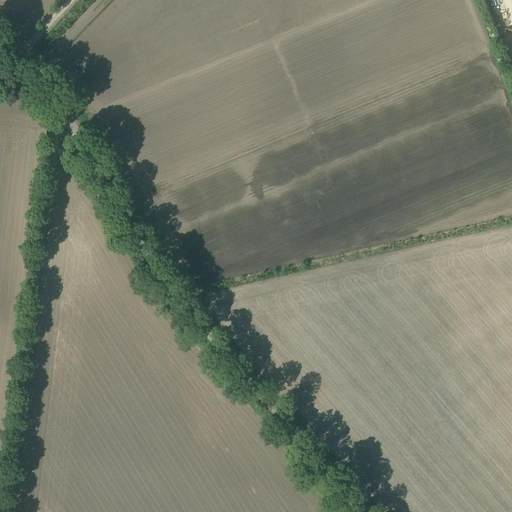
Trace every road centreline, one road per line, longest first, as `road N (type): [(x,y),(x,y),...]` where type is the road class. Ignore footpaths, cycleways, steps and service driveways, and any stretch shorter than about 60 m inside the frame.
road 1 (unclassified): [(360,511),(197,322),(68,121)]
road 2 (unclassified): [(10,511),(51,141),(68,121)]
